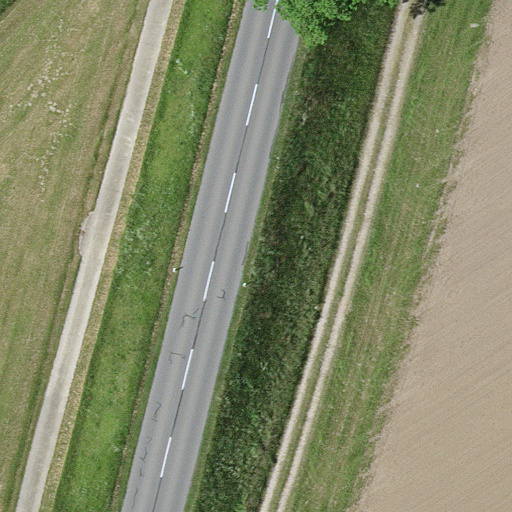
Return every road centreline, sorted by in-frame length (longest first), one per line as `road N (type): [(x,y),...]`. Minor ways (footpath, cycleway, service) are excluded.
road 1 (track): [(265,511),(409,0)]
road 2 (track): [(156,0),(20,511)]
road 3 (tertiary): [(163,511),(286,0)]
